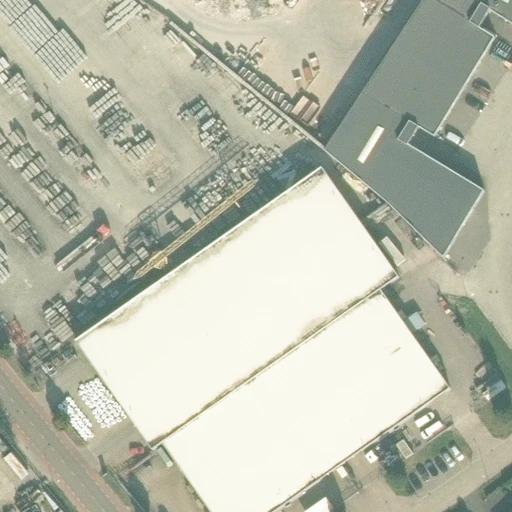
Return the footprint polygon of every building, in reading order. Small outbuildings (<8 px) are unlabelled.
[(480,29),(431,0),(424,0),(411,21),(480,63),(495,39),(480,29)] [(496,0),(431,0),(480,29),(490,12),(496,0)] [(511,0),(496,0),(490,12),(511,25),(511,0)] [(480,63),(411,21),(395,45),(466,88),(480,63)] [(466,88),(395,45),(379,69),(451,113),(466,88)] [(451,113),(379,69),(363,93),(419,129),(435,139),(451,113)] [(419,129),(363,93),(325,152),(376,198),(409,146),(419,129)] [(409,146),(376,198),(444,260),(485,192),(409,146)] [(326,330),(381,291),(399,278),(322,169),(76,342),(153,451),(163,445),(217,406),(272,368),(326,330)] [(326,330),(395,429),(450,390),(381,291),(326,330)] [(341,467),(395,429),(326,330),(272,368),(341,467)] [(217,406),(287,505),(341,467),(272,368),(217,406)] [(210,511),(276,511),(287,505),(217,406),(163,445),(210,511)] [(44,511),(29,494),(11,510),(12,511),(44,511)]
